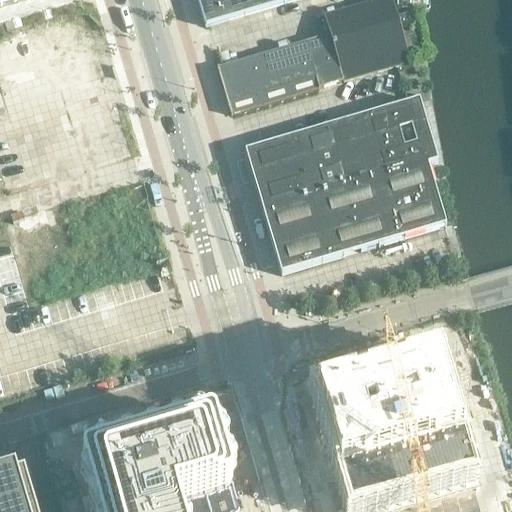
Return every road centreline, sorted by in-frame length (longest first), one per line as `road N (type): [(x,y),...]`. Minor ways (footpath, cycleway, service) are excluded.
road 1 (residential): [(244,361),(511,290)]
road 2 (residential): [(0,434),(244,361)]
road 3 (tertiary): [(244,361),(241,300),(209,197),(191,175)]
road 4 (tertiary): [(191,175),(212,284),(230,343),(244,361)]
road 5 (tertiary): [(191,175),(139,0)]
road 6 (tertiary): [(244,361),(289,511)]
